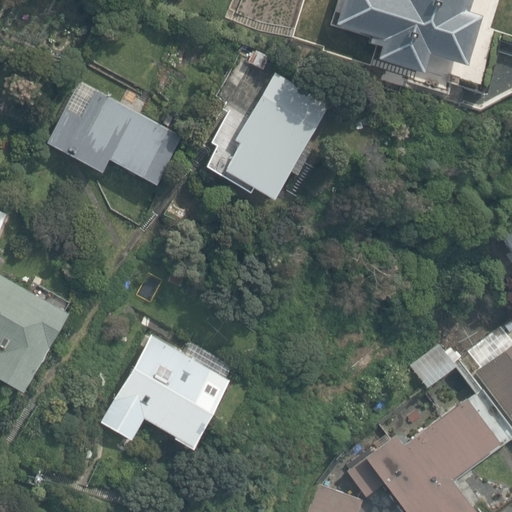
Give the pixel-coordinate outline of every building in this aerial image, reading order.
[(358,59),(396,73),(417,13),(380,0),(338,0),(319,54),(355,67),(358,59)] [(326,99),(271,68),(233,135),(239,139),(224,166),(272,193),(326,99)] [(179,131),(74,75),(41,137),(98,168),(105,155),(152,181),(179,131)] [(511,224),(501,232),(511,248),(511,224)] [(70,309),(0,271),(0,374),(27,389),(70,309)] [(232,379),(150,333),(101,419),(133,437),(145,415),(195,444),(232,379)] [(511,341),(476,369),(511,416),(511,341)] [(400,425),(364,452),(408,511),(478,511),(451,474),(500,438),(468,394),(409,438),(400,425)] [(357,511),(363,498),(318,482),(307,511),(357,511)]
